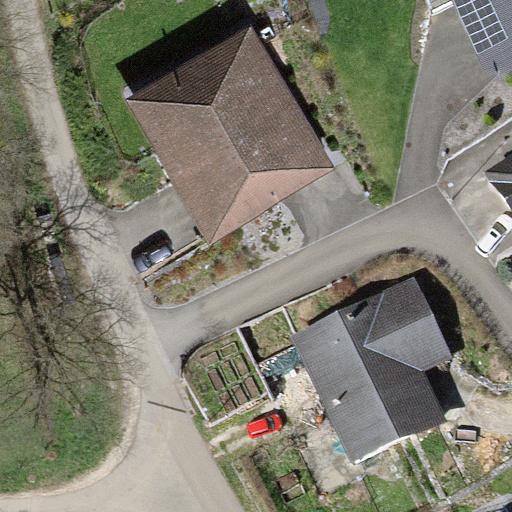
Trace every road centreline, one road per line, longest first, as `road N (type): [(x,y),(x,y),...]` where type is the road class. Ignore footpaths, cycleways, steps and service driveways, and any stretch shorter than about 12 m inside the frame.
road 1 (residential): [(511,322),(427,209),(136,346),(197,482)]
road 2 (track): [(21,0),(56,149),(136,346)]
road 3 (track): [(26,511),(197,482)]
